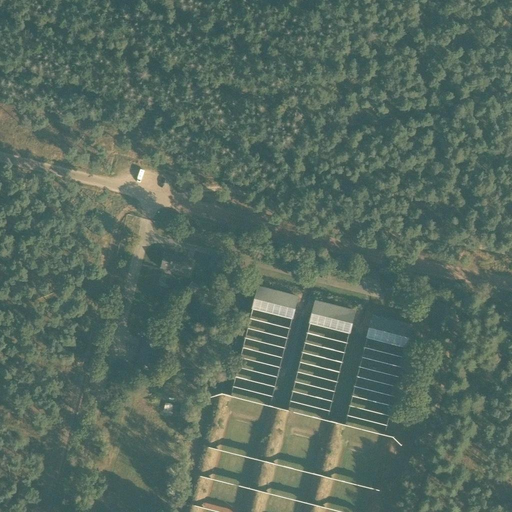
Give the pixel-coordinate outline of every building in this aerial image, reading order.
[(165,255),(161,269),(189,276),(192,261),(191,264),(186,263),(187,260),(165,255)] [(192,282),(187,290),(194,295),(199,287),(192,282)] [(271,397),(293,295),(252,286),(230,388),(271,397)] [(289,403),(329,412),(350,309),(310,301),(289,403)] [(293,314),(284,348),(291,350),(300,316),(293,314)] [(368,316),(346,417),(385,426),(402,349),(406,349),(411,325),(368,316)] [(151,371),(159,338),(145,335),(136,368),(151,371)] [(165,403),(163,413),(173,414),(174,404),(165,403)] [(205,499),(203,508),(216,511),(240,511),(241,510),(205,499)]
